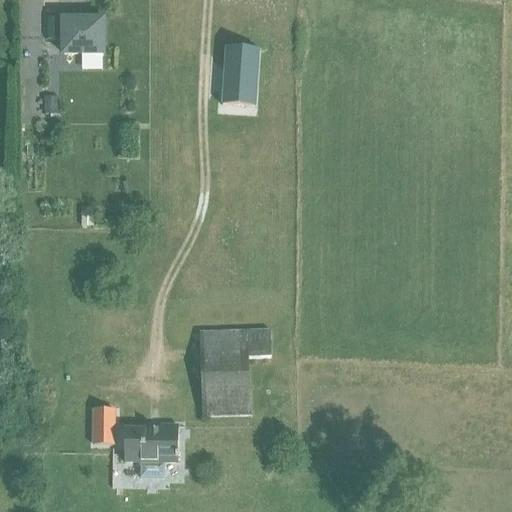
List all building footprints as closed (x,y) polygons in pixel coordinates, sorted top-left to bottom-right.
[(78,14),(63,14),(63,56),(103,56),(103,22),(78,22),(78,14)] [(57,20),(48,20),(48,41),(57,41),(57,20)] [(226,49),(222,107),(255,109),(259,51),(226,49)] [(57,101),(44,102),(44,119),(57,119),(57,101)] [(94,218),(81,218),(81,228),(94,228),(94,218)] [(199,334),(202,419),(249,417),(247,360),(271,360),(270,332),(199,334)] [(116,411),(94,411),(93,448),(115,448),(116,411)] [(125,431),(124,464),(140,464),(140,480),(164,481),(164,464),(178,465),(178,461),(179,461),(180,454),(178,454),(178,428),(160,428),(160,431),(125,431)]
